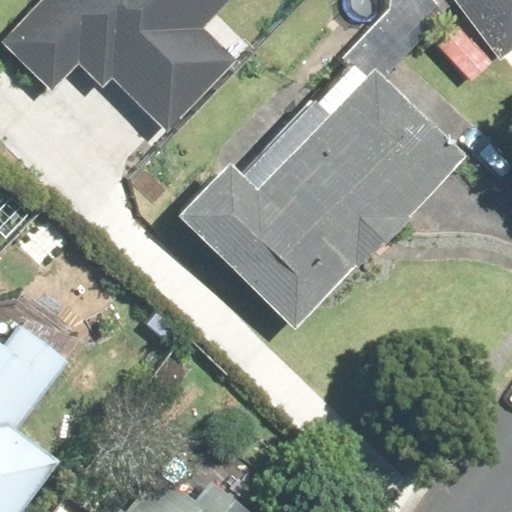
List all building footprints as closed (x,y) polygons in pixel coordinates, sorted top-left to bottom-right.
[(43,0),(0,44),(50,92),(78,64),(103,88),(114,77),(168,130),(237,60),(203,27),(228,0),(43,0)] [(193,157),(140,212),(271,337),(447,154),(370,80),(435,12),(422,0),(368,0),(206,169),(193,157)] [(511,0),(440,0),(480,55),(511,32),(511,0)] [(75,335),(1,280),(0,280),(0,511),(6,511),(43,463),(2,433),(75,335)] [(156,470),(143,458),(95,511),(245,511),(174,449),(156,470)]
